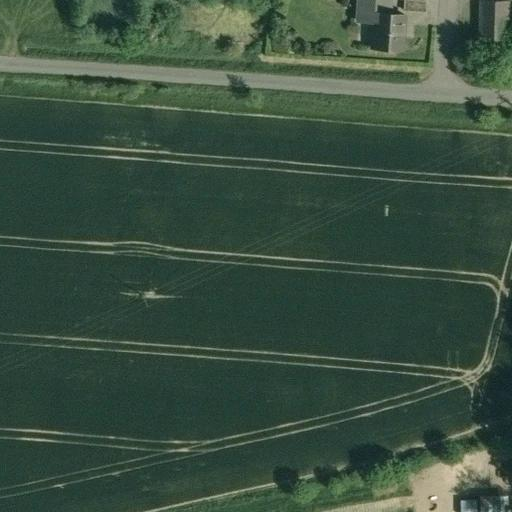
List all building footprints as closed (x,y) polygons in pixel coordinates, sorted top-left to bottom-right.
[(389,0),(357,0),(358,2),(359,2),(357,21),(374,22),(372,46),(370,45),(370,47),(402,49),(402,48),(400,48),(402,16),(404,16),(404,14),(389,13),(389,0)] [(425,0),(403,0),(403,10),(425,11),(425,0)] [(506,0),(500,0),(479,0),(479,50),(505,51),(506,0)] [(505,51),(479,50),(478,60),(505,61),(505,51)] [(483,511),(511,511),(511,496),(511,494),(483,495),(483,511)] [(463,500),(463,511),(479,511),(479,499),(463,500)]
